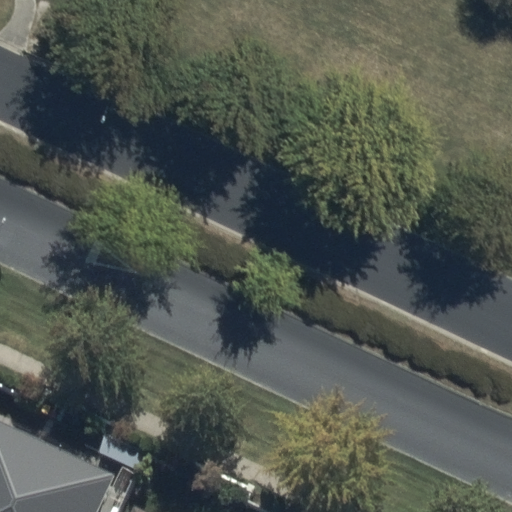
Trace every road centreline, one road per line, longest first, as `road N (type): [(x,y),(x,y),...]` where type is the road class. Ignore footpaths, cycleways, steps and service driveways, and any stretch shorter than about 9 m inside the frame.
road 1 (tertiary): [(511,449),(0,211)]
road 2 (tertiary): [(0,88),(511,313)]
